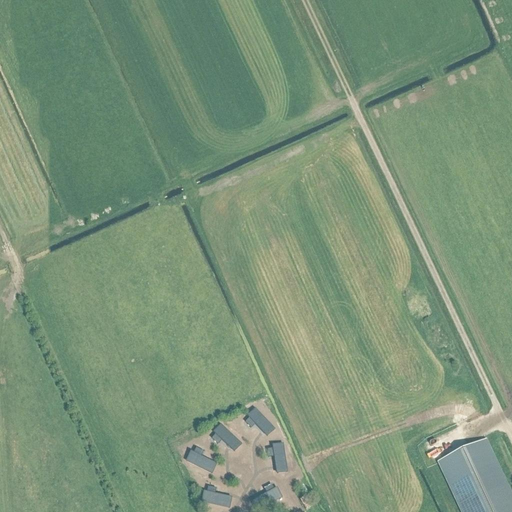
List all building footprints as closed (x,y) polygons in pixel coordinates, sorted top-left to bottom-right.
[(255,413),(249,419),(267,438),(274,431),(254,411),(255,413)] [(221,429),(215,435),(234,453),(241,446),(220,427),(221,429)] [(433,439),(442,459),(476,444),(473,436),(447,447),(442,435),(433,439)] [(511,511),(511,495),(487,441),(437,464),(459,511),(511,511)] [(282,448),(273,449),(277,475),(286,474),(282,446),(282,448)] [(186,462),(211,475),(216,466),(192,455),(188,463),(186,462)] [(276,491),(252,504),(256,511),(282,499),(282,498),(280,499),(276,491)] [(201,503),(229,509),(231,500),(205,494),(203,503),(201,503)]
